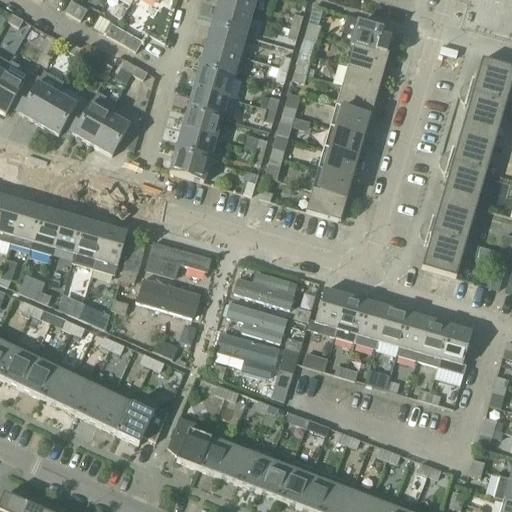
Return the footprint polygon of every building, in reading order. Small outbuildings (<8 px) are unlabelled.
[(218,0),(216,9),(250,19),(255,0),(218,0)] [(65,16),(72,21),(78,9),(71,5),(65,16)] [(78,9),(72,21),(79,25),(86,14),(78,9)] [(216,9),(210,30),(244,40),(250,19),(216,9)] [(11,18),(6,25),(18,32),(22,24),(11,18)] [(293,18),(290,30),(298,33),(302,21),(293,18)] [(338,46),(352,50),(352,49),(385,58),(390,41),(389,41),(390,37),(381,34),(381,33),(356,26),(357,23),(346,20),(338,46)] [(102,38),(110,42),(116,31),(108,27),(102,38)] [(307,27),(305,35),(317,38),(319,31),(307,27)] [(210,30),(204,51),(238,61),(244,40),(210,30)] [(298,33),(290,30),(286,42),(295,45),(298,33)] [(116,31),(110,42),(134,56),(141,45),(116,31)] [(317,38),(305,35),(303,43),(315,46),(317,38)] [(81,53),(70,47),(65,54),(76,61),(81,53)] [(352,50),(346,69),(381,79),(384,68),(382,68),(385,58),(352,49),(352,50)] [(204,51),(198,71),(232,81),(238,61),(204,51)] [(281,60),(278,72),(286,74),(290,62),(281,60)] [(418,239),(419,240),(420,242),(421,244),(422,244),(423,246),(422,248),(424,249),(424,247),(427,248),(420,271),(455,281),(459,266),(457,265),(459,257),(461,257),(468,235),(466,234),(468,225),(470,226),(479,197),(477,196),(479,187),(481,188),(488,166),(486,165),(488,156),(490,157),(499,128),(496,127),(499,118),(501,119),(508,96),(505,96),(508,87),(510,88),(511,81),(511,71),(480,62),(473,86),(471,85),(471,83),(470,83),(469,85),(468,86),(466,86),(463,87),(462,89),(460,90),(460,91),(459,93),(458,96),(458,97),(458,99),(458,101),(459,102),(459,104),(461,105),(461,106),(463,108),(462,110),(463,110),(464,109),(467,109),(453,155),(451,154),(451,153),(450,152),(449,155),(447,155),(445,156),(443,157),(442,158),(440,160),(440,161),(439,163),(438,164),(438,166),(438,168),(438,169),(439,171),(439,173),(441,174),(441,175),(443,177),(442,179),(444,179),(444,178),(447,179),(434,224),(431,223),(431,222),(430,221),(429,224),(427,224),(425,225),(423,226),(422,227),(421,228),(420,229),(419,231),(418,234),(418,236),(418,237),(418,239)] [(120,72),(131,78),(135,70),(124,64),(120,72)] [(295,69),(293,77),(305,80),(307,72),(295,69)] [(346,69),(340,90),(373,99),(376,90),(378,90),(381,79),(346,69)] [(135,70),(131,78),(142,84),(146,77),(135,70)] [(198,71),(192,92),(226,102),(232,81),(198,71)] [(286,74),(278,72),(274,84),(283,86),(286,74)] [(18,117),(19,118),(33,94),(32,93),(2,76),(0,80),(0,116),(4,119),(9,110),(19,116),(18,117)] [(305,80),(293,77),(291,84),(303,88),(305,80)] [(19,118),(38,129),(56,97),(36,86),(32,93),(33,94),(19,118)] [(340,90),(334,111),(369,121),(372,110),(370,109),(373,99),(340,90)] [(192,92),(186,113),(220,123),(226,102),(192,92)] [(71,138),(73,139),(86,115),(85,114),(56,97),(38,129),(57,140),(62,131),(72,137),(71,138)] [(269,101),(266,113),(274,116),(278,104),(269,101)] [(73,139),(91,149),(109,118),(89,107),(85,114),(86,115),(73,139)] [(283,110),(281,118),(293,121),(295,114),(283,110)] [(334,111),(328,132),(361,141),(364,131),(366,132),(369,121),(334,111)] [(186,113),(180,134),(214,144),(220,123),(186,113)] [(274,116),(266,113),(262,125),(271,128),(274,116)] [(109,118),(91,149),(111,160),(128,129),(109,118)] [(293,121),(281,118),(275,139),(287,142),(293,121)] [(328,132),(322,152),(357,162),(360,151),(358,151),(361,141),(328,132)] [(180,134),(174,154),(208,164),(214,144),(180,134)] [(257,143),(254,155),(262,157),(266,145),(257,143)] [(271,152),(269,160),(281,163),(283,155),(271,152)] [(322,152),(316,173),(349,182),(352,173),(354,173),(357,162),(322,152)] [(208,164),(174,154),(168,176),(202,186),(208,164)] [(262,157),(254,155),(251,167),(259,170),(262,157)] [(281,163),(269,160),(267,167),(279,171),(281,163)] [(316,173),(310,194),(345,204),(348,193),(346,192),(349,182),(316,173)] [(254,188),(245,185),(242,198),(250,200),(254,188)] [(257,202),(269,206),(271,198),(259,194),(257,202)] [(345,204),(310,194),(304,216),(337,225),(340,214),(342,215),(345,204)] [(0,244),(9,247),(21,206),(0,200),(0,244)] [(9,247),(30,253),(41,212),(21,206),(9,247)] [(50,259),(53,252),(62,218),(41,212),(30,253),(50,259)] [(53,252),(73,257),(83,224),(62,218),(53,252)] [(83,224),(73,257),(71,267),(91,273),(104,230),(83,224)] [(125,237),(104,230),(91,273),(113,279),(125,237)] [(511,240),(504,238),(494,273),(503,276),(511,244),(511,240)] [(130,242),(127,253),(141,257),(144,246),(130,242)] [(211,263),(149,248),(142,274),(174,284),(178,270),(207,277),(211,263)] [(479,250),(476,261),(475,266),(493,271),(497,255),(479,250)] [(122,273),(113,304),(127,308),(136,277),(122,273)] [(0,279),(0,278),(0,288),(6,292),(10,283),(0,279)] [(23,279),(16,296),(36,305),(40,296),(43,288),(23,279)] [(261,290),(235,283),(231,299),(289,314),(292,299),(287,297),(289,287),(264,280),(261,290)] [(202,301),(144,284),(137,307),(196,322),(202,301)] [(305,333),(333,341),(345,300),(323,294),(313,326),(308,324),(305,333)] [(40,296),(36,305),(46,309),(50,300),(40,296)] [(333,341),(354,347),(365,306),(345,300),(333,341)] [(72,303),(67,318),(76,322),(81,307),(72,303)] [(127,308),(113,304),(110,314),(124,318),(127,308)] [(20,314),(29,319),(33,310),(24,306),(20,314)] [(374,353),(377,345),(386,312),(365,306),(354,347),(374,353)] [(286,325),(232,309),(226,323),(242,328),(240,335),(260,340),(262,333),(281,340),(286,325)] [(33,310),(29,319),(39,323),(43,314),(33,310)] [(296,312),(293,322),(307,326),(310,316),(296,312)] [(377,345),(397,351),(407,318),(386,312),(377,345)] [(89,318),(81,314),(77,323),(86,327),(89,318)] [(395,359),(416,365),(428,324),(407,318),(397,351),(395,359)] [(60,332),(70,336),(74,328),(64,324),(60,332)] [(416,365),(437,371),(448,330),(428,324),(416,365)] [(74,328),(70,336),(80,341),(83,332),(74,328)] [(182,334),(178,345),(189,348),(194,332),(188,330),(182,334)] [(448,330),(437,371),(462,378),(464,370),(461,369),(470,336),(448,330)] [(0,380),(17,345),(0,337),(0,380)] [(280,355),(221,339),(216,358),(243,365),(238,380),(270,389),(280,355)] [(100,350),(109,354),(113,345),(103,341),(100,350)] [(287,342),(284,353),(298,357),(301,346),(287,342)] [(0,380),(0,384),(19,393),(37,355),(17,345),(0,380)] [(113,345),(109,354),(119,358),(123,349),(113,345)] [(501,361),(511,364),(511,347),(506,346),(501,361)] [(19,393),(39,402),(57,364),(37,355),(19,393)] [(327,363),(305,357),(301,370),(323,376),(327,363)] [(139,367),(149,371),(153,363),(143,358),(139,367)] [(153,363),(149,371),(158,376),(162,367),(153,363)] [(39,402),(58,412),(76,373),(57,364),(39,402)] [(224,372),(213,369),(210,380),(221,383),(224,372)] [(333,379),(343,382),(346,373),(335,370),(333,379)] [(58,412),(78,421),(96,383),(76,373),(58,412)] [(278,373),(269,403),(283,407),(289,388),(292,377),(278,373)] [(346,373),(343,382),(353,385),(356,376),(346,373)] [(368,375),(364,388),(385,394),(387,385),(389,381),(368,375)] [(496,381),(493,389),(505,392),(507,384),(496,381)] [(78,421),(97,430),(112,399),(115,392),(96,383),(78,421)] [(387,385),(385,394),(395,397),(398,388),(387,385)] [(213,398),(223,402),(227,393),(217,389),(213,398)] [(505,392),(493,389),(491,396),(503,400),(505,392)] [(227,393),(223,402),(233,406),(237,397),(227,393)] [(416,403),(426,406),(429,397),(418,394),(416,403)] [(429,397),(426,406),(436,409),(439,400),(429,397)] [(97,430),(117,439),(131,408),(112,399),(97,430)] [(131,408),(117,439),(137,449),(141,440),(154,446),(166,416),(135,401),(131,408)] [(254,414),(264,417),(267,409),(257,405),(254,414)] [(267,409),(264,417),(273,421),(277,412),(267,409)] [(294,429),(304,433),(307,424),(297,420),(294,429)] [(175,465),(196,473),(208,441),(211,434),(178,421),(166,452),(178,457),(175,465)] [(484,422),(481,430),(493,433),(495,426),(484,422)] [(328,432),(313,426),(310,435),(324,441),(328,432)] [(493,433),(481,430),(479,438),(491,441),(493,433)] [(335,445),(345,449),(348,440),(339,436),(335,445)] [(348,440),(345,449),(355,453),(358,444),(348,440)] [(196,473),(216,481),(228,449),(208,441),(196,473)] [(216,481),(236,489),(249,457),(228,449),(216,481)] [(236,489),(257,496),(272,457),(251,449),(249,457),(236,489)] [(376,460),(385,464),(389,455),(379,452),(376,460)] [(389,455),(385,464),(395,468),(399,459),(389,455)] [(257,496),(277,504),(292,465),(272,457),(257,496)] [(472,464),(469,472),(481,475),(483,467),(472,464)] [(277,504),(297,511),(312,472),(292,465),(277,504)] [(416,476),(426,480),(429,471),(419,467),(416,476)] [(429,471),(426,480),(436,484),(439,475),(429,471)] [(297,511),(320,511),(333,480),(312,472),(297,511)] [(481,475),(469,472),(467,479),(479,483),(481,475)] [(320,511),(344,511),(353,488),(333,480),(320,511)] [(511,483),(508,483),(498,480),(492,501),(502,504),(511,506),(511,483)] [(344,511),(367,511),(373,496),(353,488),(344,511)] [(367,511),(390,511),(394,503),(373,496),(367,511)] [(452,496),(450,504),(461,507),(464,499),(452,496)] [(0,506),(0,511),(21,511),(25,504),(13,499),(11,502),(4,498),(0,506)] [(390,511),(413,511),(414,511),(394,503),(390,511)]
